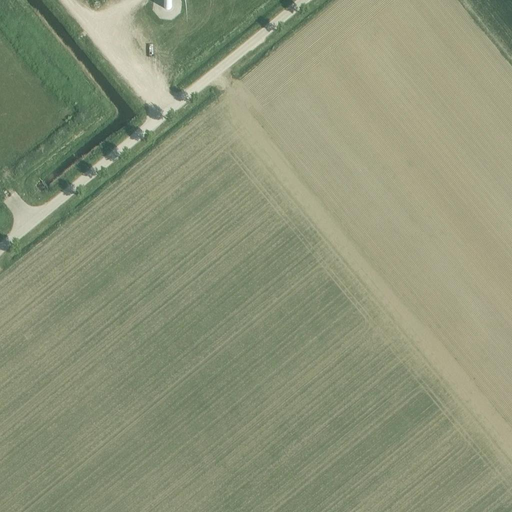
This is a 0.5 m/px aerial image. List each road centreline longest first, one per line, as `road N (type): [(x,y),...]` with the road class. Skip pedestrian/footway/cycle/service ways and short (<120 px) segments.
road 1 (unclassified): [(0,257),(309,0)]
road 2 (track): [(171,115),(63,0)]
